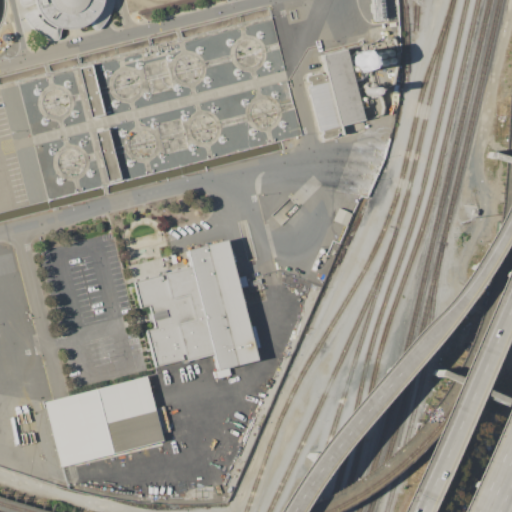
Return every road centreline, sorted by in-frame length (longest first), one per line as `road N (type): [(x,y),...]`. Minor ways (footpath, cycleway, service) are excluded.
road 1 (motorway): [(511,276),(408,511)]
road 2 (motorway): [(511,204),(457,295),(388,374)]
road 3 (motorway): [(388,374),(282,511)]
road 4 (track): [(0,476),(153,511)]
